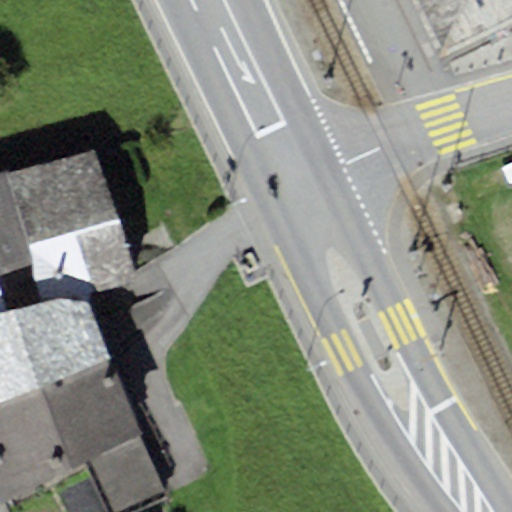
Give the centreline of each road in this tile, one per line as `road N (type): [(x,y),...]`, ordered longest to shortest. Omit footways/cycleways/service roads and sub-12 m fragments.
road 1 (primary): [(470,511),(407,412),(299,182)]
road 2 (unclassified): [(511,109),(299,182)]
road 3 (primary): [(299,182),(210,0)]
